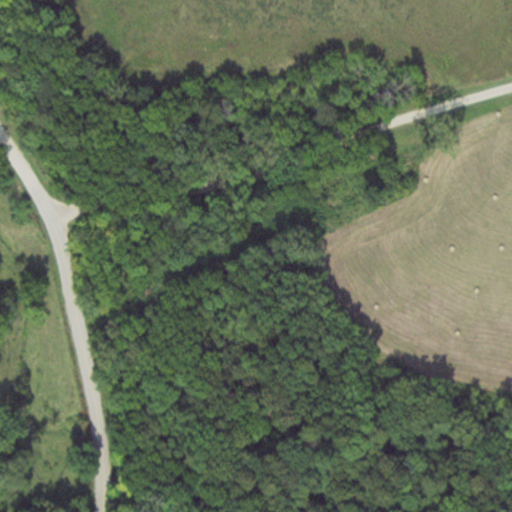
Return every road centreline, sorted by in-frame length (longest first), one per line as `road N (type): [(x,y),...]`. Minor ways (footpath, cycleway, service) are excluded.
road 1 (residential): [(55,216),(225,187),(511,87)]
road 2 (residential): [(101,511),(96,428),(55,216),(0,130)]
